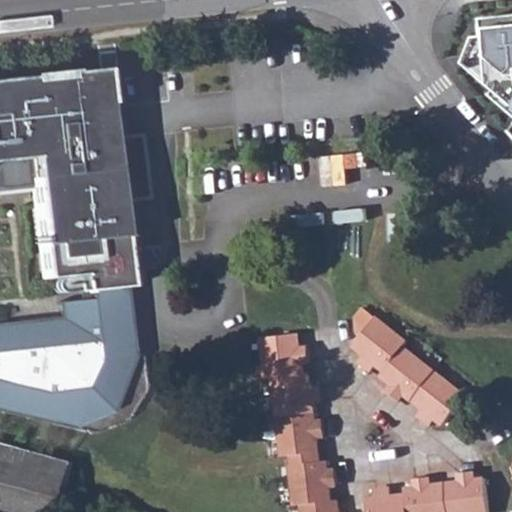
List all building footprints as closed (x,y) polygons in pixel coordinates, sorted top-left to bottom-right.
[(511,12),(484,15),(469,63),(498,88),(491,95),(511,113),(511,12)] [(0,191),(33,189),(41,278),(52,278),(52,279),(51,280),(51,281),(50,282),(50,283),(50,285),(50,287),(50,288),(51,289),(51,290),(52,291),(54,292),(56,293),(58,293),(79,291),(79,292),(90,291),(126,288),(120,206),(151,203),(140,133),(113,133),(112,126),(104,70),(0,81),(0,191)] [(0,408),(73,426),(114,408),(134,357),(126,288),(90,291),(91,298),(59,301),(60,316),(0,322),(0,408)] [(355,331),(358,334),(349,345),(355,350),(360,354),(356,361),(368,370),(373,364),(381,370),(378,375),(386,381),(381,388),(395,398),(400,391),(422,409),(417,416),(429,425),(435,418),(443,424),(465,396),(400,345),(405,340),(389,327),(373,315),(366,309),(361,306),(353,315),(354,323),(355,331)] [(298,331),(262,335),(266,375),(273,375),(275,402),(282,457),(318,453),(317,439),(324,437),(322,423),(315,424),(312,402),(319,401),(318,385),(311,385),(310,379),(309,371),(304,371),(302,362),(309,361),(307,344),(300,345),(298,331)] [(0,511),(46,511),(67,493),(75,463),(72,461),(42,453),(0,440),(0,511)] [(326,462),(291,467),(296,506),(301,506),(302,511),(339,511),(339,501),(331,502),(329,487),(337,485),(335,470),(327,471),(326,462)] [(366,500),(367,511),(488,511),(484,489),(484,479),(473,480),(472,472),(456,474),(457,483),(431,486),(429,478),(414,480),(414,488),(405,489),(405,496),(390,497),(389,490),(374,492),(374,499),(366,500)]
